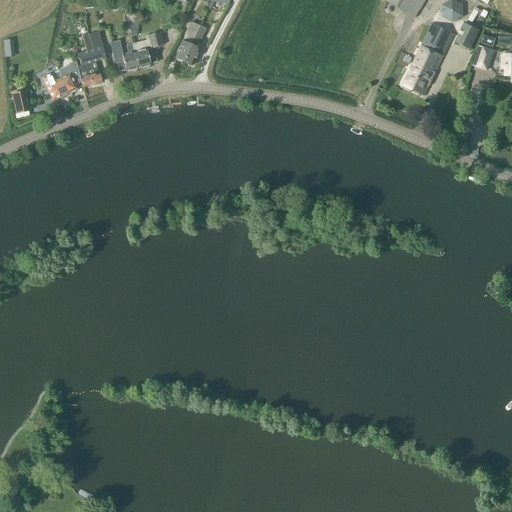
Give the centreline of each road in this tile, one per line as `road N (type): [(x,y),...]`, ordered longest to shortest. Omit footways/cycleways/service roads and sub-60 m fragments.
road 1 (tertiary): [(511,176),(351,112),(204,87),(135,99),(0,153)]
road 2 (track): [(364,117),(399,40),(439,0)]
